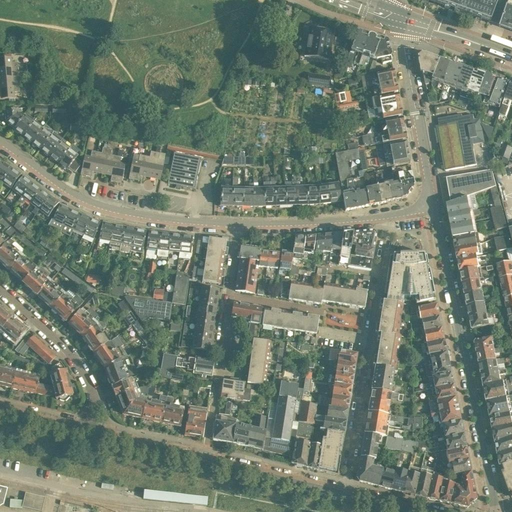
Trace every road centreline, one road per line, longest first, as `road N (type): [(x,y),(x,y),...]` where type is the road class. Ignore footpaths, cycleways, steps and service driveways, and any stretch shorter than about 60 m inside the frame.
road 1 (tertiary): [(495,508),(434,207)]
road 2 (tertiary): [(239,223),(118,211),(71,192),(0,141)]
road 3 (tertiary): [(434,207),(395,21)]
road 4 (residential): [(0,290),(72,356),(91,398),(87,433)]
road 5 (residential): [(370,341),(345,494)]
road 6 (tertiary): [(390,215),(239,223)]
road 7 (tertiary): [(204,461),(345,494)]
road 8 (residential): [(390,215),(370,341)]
road 9 (tertiary): [(87,433),(204,461)]
